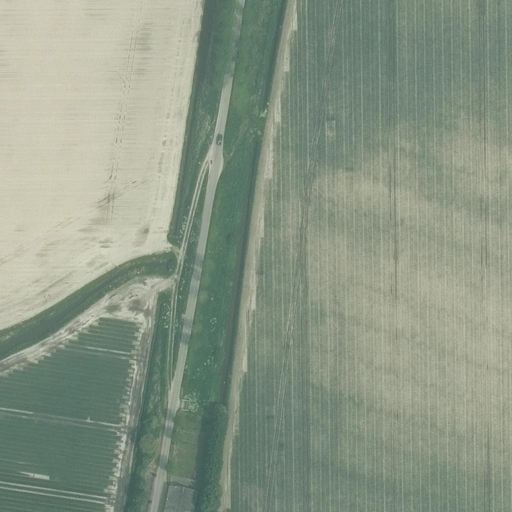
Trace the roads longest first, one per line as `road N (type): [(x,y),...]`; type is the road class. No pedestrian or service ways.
road 1 (unclassified): [(155,511),(240,0)]
road 2 (track): [(173,402),(171,296),(196,194),(217,149)]
